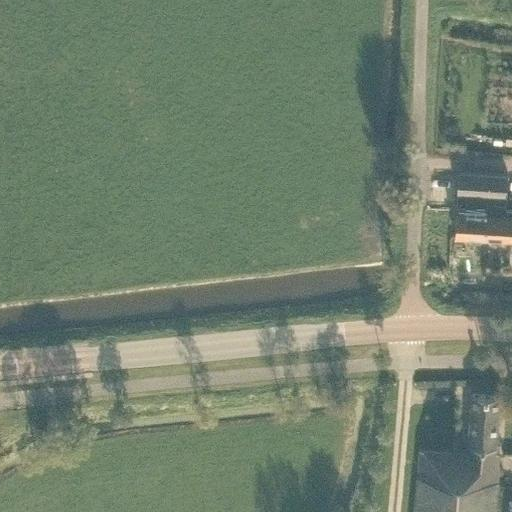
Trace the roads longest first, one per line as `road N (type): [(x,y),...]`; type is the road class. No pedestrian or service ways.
road 1 (secondary): [(408,330),(44,365)]
road 2 (unclassified): [(421,0),(408,330)]
